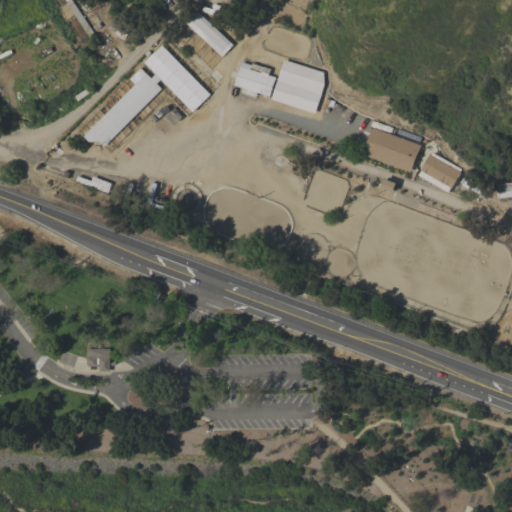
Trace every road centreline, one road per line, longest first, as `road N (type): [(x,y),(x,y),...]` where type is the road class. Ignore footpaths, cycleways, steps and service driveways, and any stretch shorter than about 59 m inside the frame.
road 1 (primary): [(313,324),(511,389)]
road 2 (primary): [(0,201),(147,262)]
